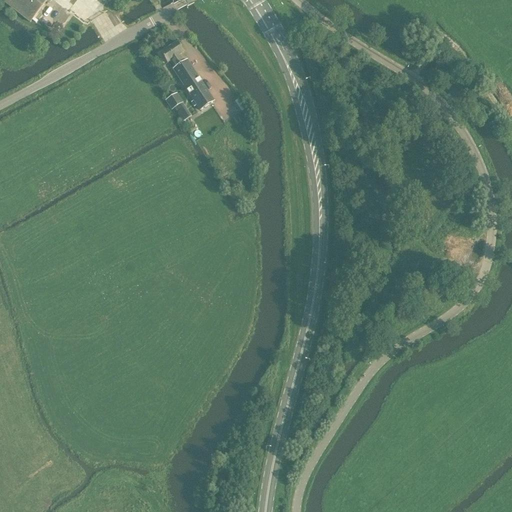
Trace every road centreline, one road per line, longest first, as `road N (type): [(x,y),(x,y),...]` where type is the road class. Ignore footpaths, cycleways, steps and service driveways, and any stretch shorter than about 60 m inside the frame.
road 1 (unclassified): [(298,0),(430,95),(468,143),(487,203),(480,268),(462,299),(357,384),(313,453),(292,511)]
road 2 (primary): [(267,511),(317,288),(321,230),(300,97),(255,0)]
road 3 (unclassified): [(0,106),(188,0)]
